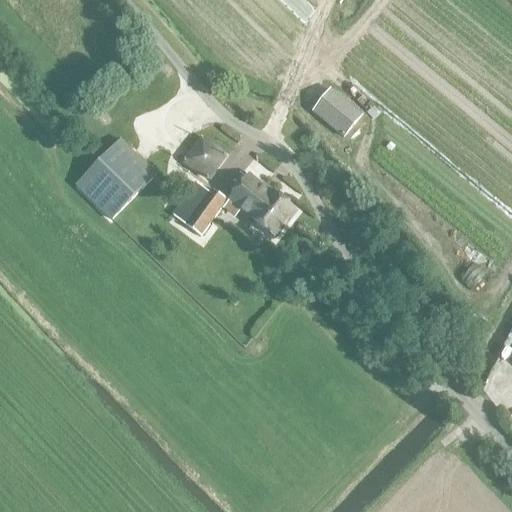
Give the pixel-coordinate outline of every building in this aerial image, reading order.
[(315,113),(344,137),(362,116),(332,92),(315,113)] [(186,161),(210,178),(227,154),(203,137),(186,161)] [(75,187),(111,223),(157,176),(121,140),(75,187)] [(242,188),(231,201),(271,235),(291,210),(269,191),(267,193),(259,186),(260,185),(259,184),(257,185),(251,180),(252,179),(251,177),(248,180),(242,175),(236,183),(242,188)] [(197,184),(174,217),(203,238),(229,201),(215,191),(212,195),(197,184)]
